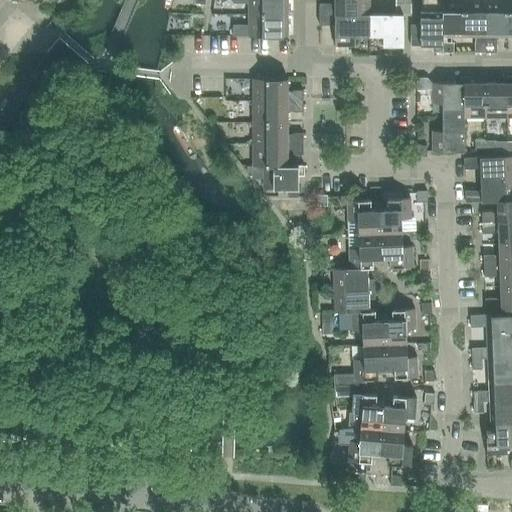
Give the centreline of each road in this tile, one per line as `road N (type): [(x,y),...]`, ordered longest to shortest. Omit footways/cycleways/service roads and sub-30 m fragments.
road 1 (residential): [(446,479),(447,175),(379,173)]
road 2 (tertiary): [(298,511),(0,474)]
road 3 (residential): [(511,65),(377,69)]
road 4 (residential): [(179,62),(300,60)]
